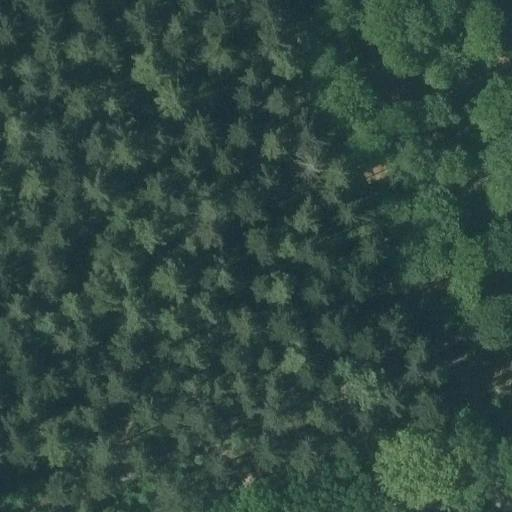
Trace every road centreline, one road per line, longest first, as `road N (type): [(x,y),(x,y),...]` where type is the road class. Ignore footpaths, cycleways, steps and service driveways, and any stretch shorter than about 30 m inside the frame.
road 1 (track): [(0,499),(112,476),(384,353),(511,326)]
road 2 (track): [(201,0),(103,511)]
road 3 (track): [(417,0),(436,334),(446,340),(500,472)]
road 4 (track): [(500,472),(331,511)]
